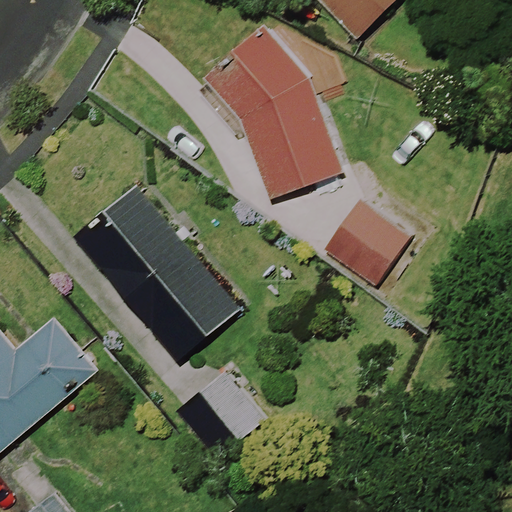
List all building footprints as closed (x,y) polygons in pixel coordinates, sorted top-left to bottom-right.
[(400,0),(310,0),(353,45),(383,16),(400,0)] [(308,81),(265,22),(207,80),(224,101),(238,120),(271,202),(341,174),(308,81)] [(240,313),(143,193),(82,242),(179,362),(240,313)] [(411,240),(364,204),(327,252),(374,288),(411,240)] [(17,355),(0,334),(0,456),(99,375),(56,323),(17,355)] [(266,420),(220,374),(180,414),(226,460),(266,420)] [(65,511),(55,497),(35,511),(65,511)]
